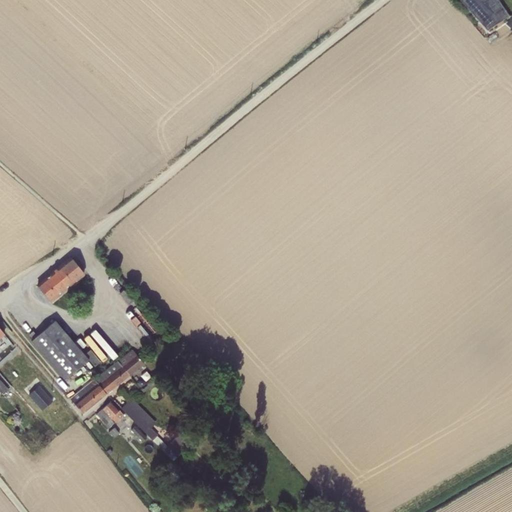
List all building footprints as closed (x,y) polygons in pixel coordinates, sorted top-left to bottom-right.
[(460,0),(488,31),(510,16),(498,0),(460,0)] [(71,258),(37,285),(50,302),(84,274),(71,258)] [(55,320),(30,341),(64,380),(88,359),(84,355),(55,320)] [(122,348),(126,344),(104,323),(100,327),(122,348)] [(132,349),(117,360),(129,375),(143,363),(132,349)] [(90,350),(84,355),(88,359),(94,367),(100,361),(90,350)] [(117,360),(93,378),(106,393),(129,375),(117,360)] [(93,378),(68,399),(82,413),(106,393),(93,378)] [(0,391),(2,394),(8,389),(0,380),(0,391)] [(39,385),(28,395),(42,411),(53,402),(39,385)] [(130,398),(121,408),(173,460),(204,430),(193,420),(167,446),(156,436),(157,435),(151,428),(154,425),(154,424),(154,422),(154,421),(130,398)] [(111,401),(96,414),(109,428),(123,415),(111,401)] [(135,426),(130,430),(142,442),(146,438),(135,426)] [(114,427),(108,432),(114,438),(119,433),(114,427)] [(15,480),(10,483),(28,507),(33,503),(15,480)] [(193,491),(183,500),(187,505),(197,496),(193,491)] [(240,499),(235,503),(240,508),(248,502),(240,492),(237,495),(240,499)]
